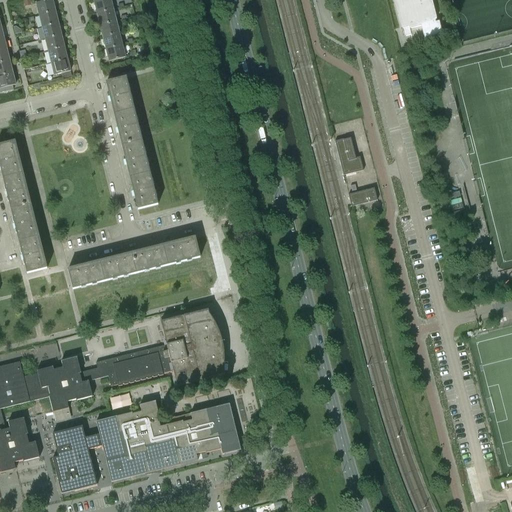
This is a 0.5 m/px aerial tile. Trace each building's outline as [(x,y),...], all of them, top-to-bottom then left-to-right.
[(49,0),(36,3),(39,16),(55,12),(52,0),(49,0)] [(110,0),(101,0),(94,2),(97,14),(113,10),(110,0)] [(434,21),(429,0),(394,0),(402,29),(403,29),(405,36),(410,35),(412,41),(437,35),(438,35),(438,34),(439,34),(439,33),(440,33),(440,32),(440,31),(440,30),(438,22),(437,22),(437,23),(434,23),(433,21),(434,21)] [(113,10),(97,14),(100,25),(116,21),(113,10)] [(55,12),(39,16),(42,27),(58,23),(55,12)] [(116,21),(100,25),(103,38),(119,34),(116,21)] [(58,23),(42,27),(45,39),(61,35),(58,23)] [(119,34),(103,38),(106,50),(122,46),(119,34)] [(61,35),(45,39),(48,51),(64,47),(61,35)] [(122,46),(106,50),(109,62),(125,58),(122,46)] [(64,47),(48,51),(51,63),(67,59),(64,47)] [(6,49),(0,50),(0,63),(9,61),(6,49)] [(67,59),(51,63),(54,75),(70,71),(67,59)] [(9,61),(0,63),(0,75),(12,73),(9,61)] [(12,73),(0,75),(0,93),(13,90),(12,86),(15,85),(12,73)] [(111,102),(114,115),(134,110),(126,78),(106,83),(109,96),(110,102),(111,102)] [(134,110),(114,115),(117,127),(117,128),(118,134),(119,133),(122,146),(141,142),(134,110)] [(343,176),(363,171),(359,157),(355,159),(350,139),(344,140),(344,139),(335,142),(343,176)] [(15,142),(0,145),(0,166),(3,179),(23,174),(15,142)] [(141,142),(122,146),(125,159),(125,160),(126,165),(127,165),(130,178),(149,173),(141,142)] [(149,173),(130,178),(133,191),(134,197),(135,197),(138,210),(157,205),(149,173)] [(31,205),(23,174),(3,179),(6,191),(6,192),(7,197),(8,197),(11,210),(31,205)] [(348,195),(348,197),(351,207),(377,201),(374,189),(348,195)] [(31,205),(11,210),(14,223),(14,224),(15,229),(16,229),(19,242),(38,237),(31,205)] [(38,237),(19,242),(22,255),(23,261),(24,261),(27,274),(46,269),(38,237)] [(175,243),(163,246),(168,266),(199,258),(195,238),(181,241),(175,243)] [(144,251),(131,254),(136,274),(168,266),(163,246),(150,249),(144,250),(144,251)] [(112,259),(100,262),(104,282),(136,274),(131,254),(118,257),(112,258),(112,259)] [(68,270),(73,290),(104,282),(100,262),(87,265),(81,266),(81,267),(68,270)] [(223,349),(223,347),(222,343),(221,339),(220,335),(219,333),(219,332),(218,329),(216,325),(214,322),(213,320),(211,317),(209,314),(208,310),(160,322),(166,346),(96,363),(97,369),(81,373),(79,373),(81,383),(88,381),(88,382),(108,377),(111,387),(118,385),(118,387),(122,386),(122,385),(124,384),(124,385),(128,384),(128,383),(130,383),(130,384),(134,383),(133,382),(135,381),(136,382),(140,381),(139,380),(141,380),(142,381),(145,380),(145,379),(147,378),(147,379),(151,378),(151,377),(153,377),(153,378),(157,377),(157,376),(159,375),(159,376),(163,375),(163,374),(173,371),(177,387),(224,375),(223,371),(223,368),(224,366),(224,363),(224,360),(224,357),(224,355),(224,352),(223,349)] [(92,397),(88,382),(88,381),(81,383),(79,373),(81,373),(77,357),(61,362),(62,368),(54,370),(53,367),(36,371),(37,374),(23,377),(23,375),(19,362),(0,367),(0,473),(16,470),(14,463),(23,461),(23,462),(39,458),(35,442),(29,444),(26,435),(28,434),(24,418),(8,422),(9,428),(4,429),(0,410),(0,409),(49,397),(53,413),(75,407),(73,401),(76,400),(76,401),(92,397)] [(240,450),(229,404),(159,422),(158,418),(159,418),(155,402),(139,406),(140,406),(141,412),(132,414),(132,413),(96,422),(99,435),(85,438),(82,426),(52,434),(58,457),(52,458),(61,494),(97,485),(88,450),(102,447),(111,483),(198,461),(197,460),(196,455),(205,452),(205,454),(221,450),(222,455),(240,450)]
